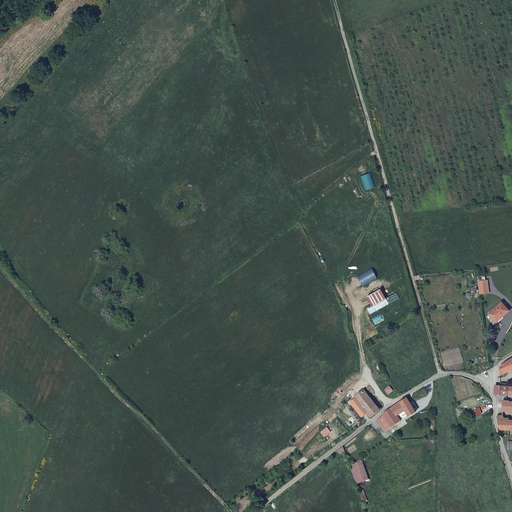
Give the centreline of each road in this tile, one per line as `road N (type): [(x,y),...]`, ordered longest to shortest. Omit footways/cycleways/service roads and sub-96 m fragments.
road 1 (track): [(440,374),(334,0)]
road 2 (unclassified): [(511,478),(489,389),(465,374),(440,374),(380,411),(254,511)]
